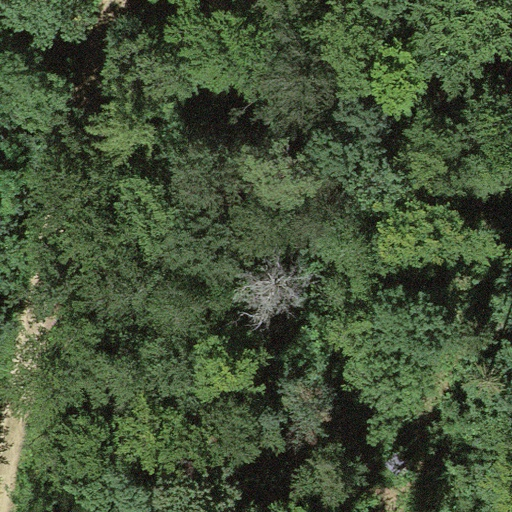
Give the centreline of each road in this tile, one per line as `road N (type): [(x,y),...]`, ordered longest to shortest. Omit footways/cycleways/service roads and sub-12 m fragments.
road 1 (track): [(505,0),(479,144),(382,511)]
road 2 (track): [(0,511),(9,436),(121,0)]
